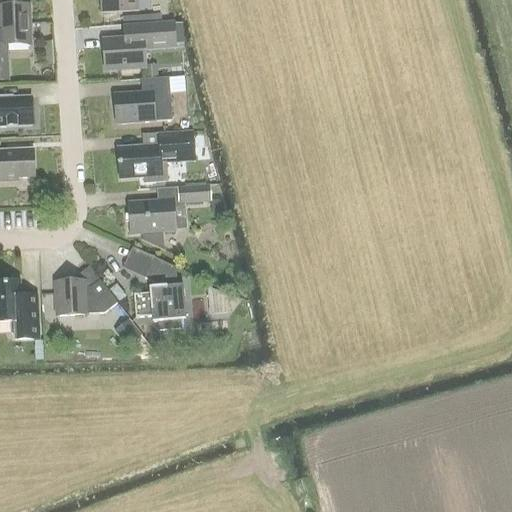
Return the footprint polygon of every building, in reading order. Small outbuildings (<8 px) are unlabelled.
[(138,12),(137,0),(100,0),(101,14),(138,12)] [(2,47),(29,46),(27,8),(0,9),(2,47)] [(177,50),(176,24),(141,27),(142,40),(103,43),(105,72),(145,69),(144,52),(177,50)] [(54,66),(53,42),(42,43),(44,67),(54,66)] [(155,81),(158,81),(157,69),(147,69),(148,81),(155,81)] [(116,126),(172,123),(169,80),(158,81),(155,81),(148,81),(141,82),(142,95),(114,96),(116,126)] [(0,128),(32,127),(31,99),(0,100),(0,128)] [(193,145),(193,134),(165,136),(159,136),(159,147),(118,150),(120,181),(161,178),(161,165),(179,164),(178,146),(193,145)] [(17,180),(35,179),(33,151),(0,152),(0,183),(17,183),(17,180)] [(179,206),(211,204),(210,187),(178,190),(179,206)] [(141,235),(142,242),(163,252),(162,234),(175,233),(173,203),(129,206),(131,236),(141,235)] [(181,322),(186,321),(183,287),(178,288),(176,270),(132,249),(123,270),(154,285),(155,290),(149,290),(150,296),(134,297),(136,320),(152,319),(152,324),(158,324),(159,333),(181,331),(181,322)] [(118,306),(89,269),(78,277),(78,280),(73,284),(55,285),(57,318),(106,315),(118,306)] [(0,285),(0,324),(10,324),(11,336),(39,334),(37,298),(20,299),(19,284),(0,285)] [(209,316),(228,315),(226,297),(207,289),(209,316)] [(141,338),(129,322),(119,329),(132,346),(141,338)] [(44,362),(43,342),(35,343),(36,362),(44,362)]
